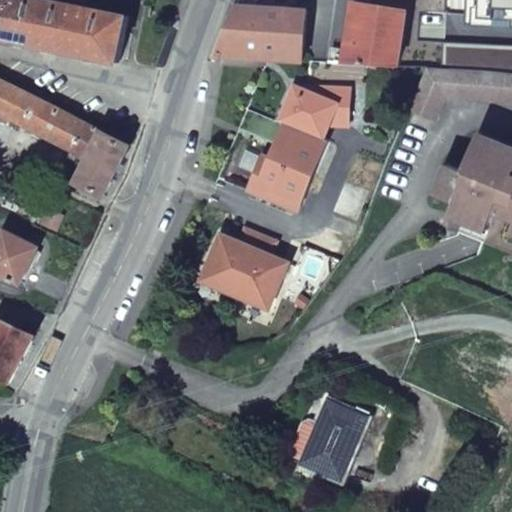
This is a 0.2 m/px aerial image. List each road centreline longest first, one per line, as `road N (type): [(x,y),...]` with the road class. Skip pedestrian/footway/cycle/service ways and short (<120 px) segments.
road 1 (residential): [(209,0),(161,175),(40,423),(25,511)]
road 2 (unknown): [(283,386),(453,125),(472,115),(511,115)]
road 3 (unknown): [(283,386),(238,411),(208,410),(85,334)]
road 4 (unknown): [(0,68),(109,94),(181,97)]
